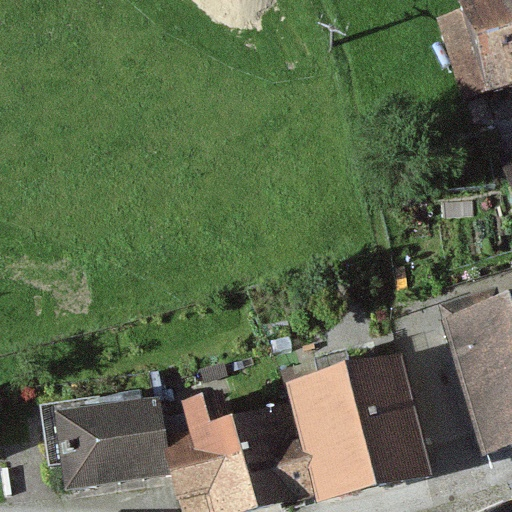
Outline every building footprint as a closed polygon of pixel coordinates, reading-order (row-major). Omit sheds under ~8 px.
[(511,7),(455,22),(476,100),(511,90),(511,7)] [(490,311),(437,327),(477,461),(511,450),(511,323),(495,328),(490,311)] [(323,391),(292,398),(295,410),(305,408),(328,500),(423,476),(398,370),(348,382),(343,365),(318,371),(323,391)] [(51,414),(52,426),(44,427),(50,471),(66,468),(70,491),(173,476),(169,446),(164,447),(157,410),(140,412),(139,400),(51,414)] [(192,440),(169,446),(173,476),(182,511),(243,511),(315,494),(295,410),(227,429),(220,407),(186,416),(192,440)]
